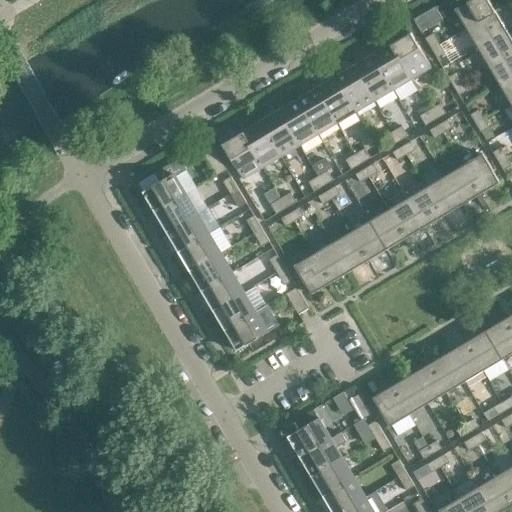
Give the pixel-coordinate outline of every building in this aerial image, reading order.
[(490,4),(488,0),(469,0),(455,9),(457,12),(467,29),(492,14),(487,6),(490,4)] [(443,19),(436,7),(414,20),(421,32),(443,19)] [(497,22),(492,14),(467,29),(478,47),(506,30),(500,20),(497,22)] [(511,41),(511,39),(506,30),(478,47),(489,66),(511,52),(511,47),(509,43),(511,41)] [(411,33),(392,45),(412,78),(431,67),(411,33)] [(433,33),(425,38),(432,49),(440,45),(433,33)] [(412,78),(392,45),(373,56),(393,89),(412,78)] [(445,54),(440,45),(432,49),(437,58),(445,54)] [(511,52),(489,66),(500,84),(511,77),(511,52)] [(393,89),(373,56),(354,67),(374,100),(393,89)] [(374,100),(354,67),(336,78),(356,111),(374,100)] [(456,73),(448,78),(454,87),(462,82),(456,73)] [(511,77),(500,84),(511,103),(511,102),(511,77)] [(356,111),(336,78),(317,89),(337,122),(356,111)] [(467,91),(462,82),(454,87),(459,96),(467,91)] [(337,122),(317,89),(298,100),(318,134),(337,122)] [(318,134),(298,100),(280,111),(300,145),(318,134)] [(440,104),(430,110),(436,119),(446,114),(440,104)] [(436,119),(430,110),(420,115),(426,125),(436,119)] [(478,110),(470,115),(476,124),(484,119),(478,110)] [(300,145),(280,111),(261,122),(281,156),(300,145)] [(453,127),(448,119),(439,125),(444,133),(453,127)] [(489,128),(484,119),(476,124),(481,133),(489,128)] [(281,156),(261,122),(242,133),(262,167),(281,156)] [(444,133),(439,125),(430,130),(435,138),(444,133)] [(403,126),(393,132),(399,141),(409,136),(403,126)] [(399,141),(393,132),(383,137),(389,147),(399,141)] [(262,167),(242,133),(223,145),(243,178),(262,167)] [(416,149),(411,141),(402,147),(407,155),(416,149)] [(407,155),(402,147),(393,152),(398,160),(407,155)] [(365,148),(356,154),(362,163),(371,158),(365,148)] [(501,148),(493,153),(498,161),(506,157),(501,148)] [(227,170),(215,149),(204,156),(216,176),(227,170)] [(362,163),(356,154),(346,159),(352,169),(362,163)] [(480,156),(463,166),(478,191),(486,186),(488,189),(500,183),(493,171),(493,170),(483,154),(480,156)] [(511,166),(506,157),(498,161),(503,170),(511,166)] [(378,171),(374,163),(365,169),(369,177),(378,171)] [(478,191),(463,166),(445,177),(462,205),(472,199),(470,196),(478,191)] [(369,177),(365,169),(356,174),(361,182),(369,177)] [(328,170),(318,176),(324,186),(334,180),(328,170)] [(155,205),(158,211),(186,194),(174,174),(143,192),(151,207),(155,205)] [(239,189),(231,176),(223,181),(231,194),(239,189)] [(324,186),(318,176),(308,182),(314,192),(324,186)] [(462,205),(445,177),(426,188),(441,213),(449,208),(451,211),(462,205)] [(341,194),(336,186),(327,191),(332,199),(341,194)] [(441,213),(426,188),(408,199),(425,227),(435,221),(433,218),(441,213)] [(246,203),(239,189),(231,194),(238,207),(246,203)] [(332,199),(327,191),(318,196),(323,204),(332,199)] [(291,192),(281,198),(287,208),(297,202),(291,192)] [(198,214),(186,194),(158,211),(162,217),(158,219),(166,232),(198,214)] [(287,208),(281,198),(271,204),(277,214),(287,208)] [(425,227),(408,199),(389,210),(404,235),(412,230),(414,234),(425,227)] [(304,216),(299,208),(290,213),(295,221),(304,216)] [(404,235),(389,210),(370,221),(387,249),(398,243),(396,240),(404,235)] [(295,221),(290,213),(281,218),(286,226),(295,221)] [(209,233),(198,214),(166,232),(175,246),(178,244),(181,250),(209,233)] [(262,229),(254,216),(246,220),(254,233),(262,229)] [(387,249),(370,221),(351,232),(366,257),(374,252),(376,256),(387,249)] [(270,242),(262,229),(254,233),(262,246),(270,242)] [(366,257),(351,232),(333,243),(350,272),(360,265),(358,262),(366,257)] [(221,253),(209,233),(181,250),(185,256),(182,258),(190,271),(221,253)] [(350,272),(333,243),(314,254),(329,279),(337,274),(339,278),(350,272)] [(233,273),(221,253),(190,271),(198,285),(201,283),(205,289),(233,273)] [(329,279),(314,254),(298,264),(297,264),(294,266),(304,282),(312,294),(323,287),(321,284),(329,279)] [(285,268),(277,255),(269,260),(277,273),(285,268)] [(293,281),(285,268),(277,273),(285,286),(293,281)] [(244,292),(233,273),(205,289),(208,295),(205,297),(213,311),(244,292)] [(309,308),(297,288),(286,294),(298,314),(309,308)] [(256,312),(244,292),(213,311),(221,324),(225,322),(228,328),(256,312)] [(262,308),(256,312),(228,328),(232,334),(228,336),(237,351),(268,332),(261,320),(267,317),(262,308)] [(511,353),(511,332),(506,323),(498,328),(496,324),(486,331),(503,359),(511,353)] [(503,359),(486,331),(475,337),(477,341),(469,345),(484,371),(503,359)] [(265,344),(261,337),(251,343),(255,349),(265,344)] [(484,371),(469,345),(461,350),(459,347),(448,353),(465,382),(484,371)] [(465,382),(448,353),(438,359),(440,363),(432,367),(446,393),(465,382)] [(446,393),(432,367),(424,372),(421,369),(411,375),(428,404),(446,393)] [(428,404),(411,375),(401,381),(403,385),(394,390),(409,415),(428,404)] [(409,415),(394,390),(386,394),(384,391),(373,398),(380,410),(390,427),(393,425),(393,424),(409,415)] [(344,392),(333,398),(343,415),(354,409),(349,400),(344,392)] [(372,414),(360,394),(349,400),(354,409),(361,420),(372,414)] [(511,398),(511,397),(502,402),(507,410),(511,406),(511,398)] [(507,410),(502,402),(493,407),(498,415),(507,410)] [(319,418),(314,410),(297,420),(302,428),(319,418)] [(511,424),(511,417),(511,415),(502,420),(506,428),(511,424)] [(300,449),(303,455),(331,438),(319,418),(302,428),(287,436),(296,451),(300,449)] [(474,419),(465,424),(470,432),(479,427),(474,419)] [(383,434),(376,421),(368,425),(375,438),(383,434)] [(470,432),(465,424),(456,429),(461,437),(470,432)] [(341,432),(331,438),(303,455),(307,461),(303,463),(311,476),(343,458),(337,448),(347,442),(341,432)] [(487,440),(482,432),(473,437),(478,445),(487,440)] [(391,447),(383,434),(375,438),(383,451),(391,447)] [(478,445),(473,437),(464,442),(469,450),(478,445)] [(437,441),(428,446),(433,454),(442,449),(437,441)] [(433,454),(428,446),(419,451),(424,459),(433,454)] [(449,462),(445,454),(436,459),(440,467),(449,462)] [(354,478),(343,458),(311,476),(319,490),(323,488),(326,494),(354,478)] [(440,467),(436,459),(427,464),(432,472),(440,467)] [(407,473),(399,460),(391,465),(399,478),(407,473)] [(511,467),(496,477),(511,502),(511,501),(511,467)] [(414,486),(407,473),(399,478),(406,491),(414,486)] [(511,502),(496,477),(478,488),(492,511),(501,511),(505,510),(503,506),(511,502)] [(340,511),(366,497),(354,478),(326,494),(330,500),(326,502),(332,511),(340,511)] [(492,511),(478,488),(459,499),(467,511),(492,511)] [(374,511),(366,497),(340,511),(374,511)] [(429,511),(422,499),(414,504),(419,511),(429,511)] [(467,511),(459,499),(443,508),(442,508),(439,510),(440,511),(467,511)]
